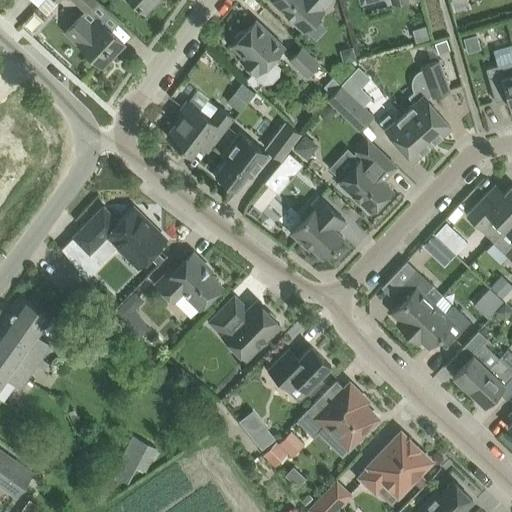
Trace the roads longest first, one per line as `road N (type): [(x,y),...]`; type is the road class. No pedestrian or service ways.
road 1 (residential): [(336,300),(302,290),(136,165),(123,133)]
road 2 (residential): [(511,481),(346,330),(336,300)]
road 3 (residential): [(336,300),(468,156),(511,146)]
road 4 (unclassified): [(0,280),(67,192),(86,137)]
road 5 (residential): [(123,133),(136,101),(208,0)]
road 6 (unclassified): [(86,137),(75,110),(0,35)]
